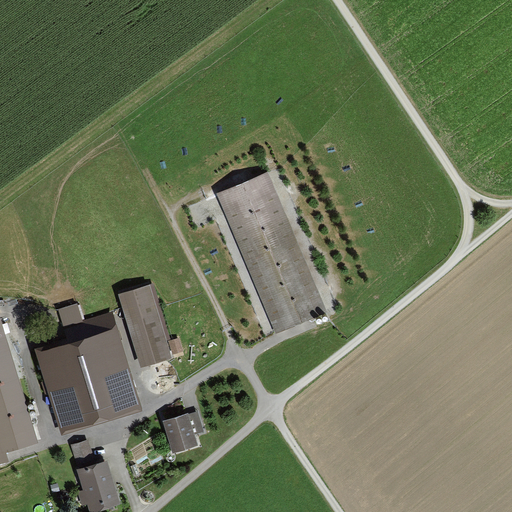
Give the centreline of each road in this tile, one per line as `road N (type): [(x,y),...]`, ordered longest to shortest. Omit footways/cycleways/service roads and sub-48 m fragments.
road 1 (track): [(511,211),(144,511)]
road 2 (track): [(336,0),(457,183),(482,201),(511,204)]
road 3 (track): [(270,408),(343,511)]
